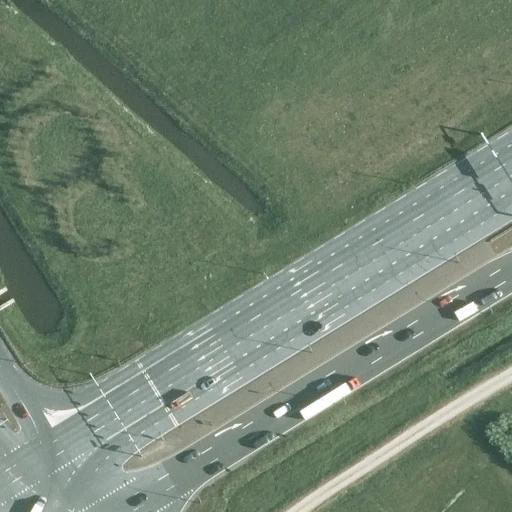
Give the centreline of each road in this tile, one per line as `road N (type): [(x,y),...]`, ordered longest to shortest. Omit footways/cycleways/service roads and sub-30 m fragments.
road 1 (trunk): [(511,160),(48,444)]
road 2 (trunk): [(131,511),(511,277)]
road 3 (track): [(304,511),(511,375)]
